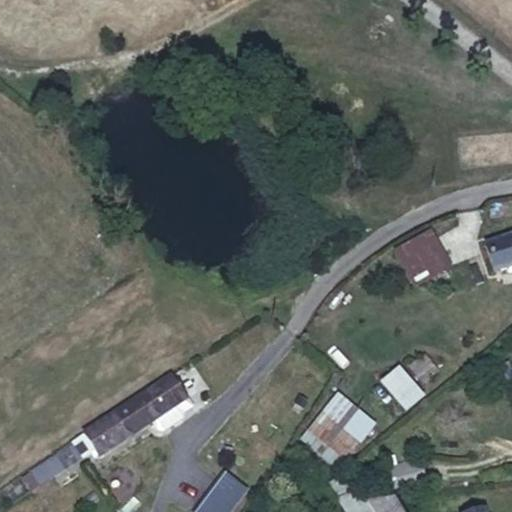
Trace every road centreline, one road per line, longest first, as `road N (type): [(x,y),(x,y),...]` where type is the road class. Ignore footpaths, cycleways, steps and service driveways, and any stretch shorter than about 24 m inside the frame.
road 1 (unclassified): [(511,182),(459,191),(343,252),(310,285),(286,336)]
road 2 (unclassified): [(401,0),(511,88)]
